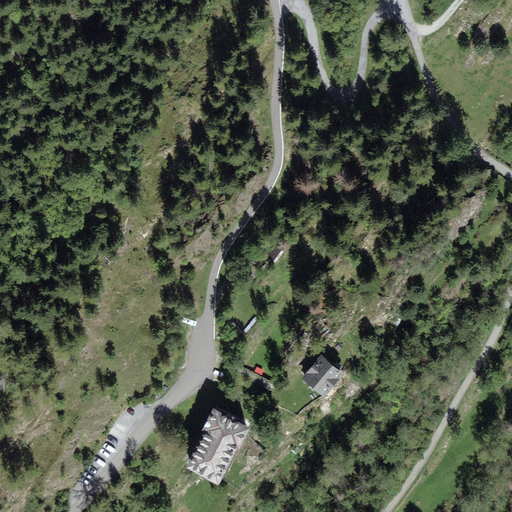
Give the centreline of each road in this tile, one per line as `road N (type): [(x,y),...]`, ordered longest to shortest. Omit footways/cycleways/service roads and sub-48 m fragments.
road 1 (unclassified): [(76,511),(206,357),(218,260),(276,171),(275,1)]
road 2 (unclassified): [(511,289),(487,349),(387,511)]
road 3 (unclassified): [(275,1),(295,3),(308,16),(326,82),(342,94),(357,87),(375,18),(402,1)]
road 4 (unclassified): [(402,1),(426,77),(459,131),(511,176)]
